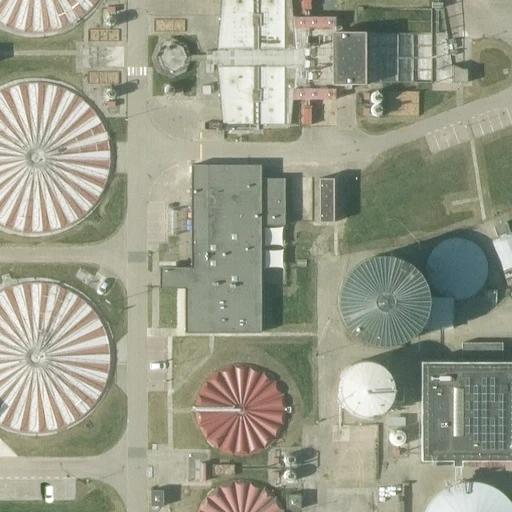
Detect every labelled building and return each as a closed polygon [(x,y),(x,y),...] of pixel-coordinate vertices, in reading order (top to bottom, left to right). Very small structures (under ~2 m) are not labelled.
[(19,35),(35,37),(51,36),(66,32),(80,24),(92,15),(102,2),(103,0),(0,0),(0,26),(5,30),(19,35)] [(223,137),(223,132),(258,133),(258,127),(290,127),(294,85),(320,85),(320,92),(350,91),(350,86),(451,86),(451,69),(443,12),(431,12),(431,36),(294,36),(290,0),(222,0),(217,52),(216,53),(206,54),(205,58),(190,58),(186,47),(171,40),(157,47),(151,60),(157,74),(170,80),(185,75),(189,64),(205,64),(206,74),(213,74),(213,68),(216,67),(217,70),(223,126),(212,126),(212,130),(223,137)] [(453,66),(453,84),(467,83),(467,70),(461,70),(453,66)] [(49,84),(36,83),(33,83),(17,85),(3,91),(0,92),(0,227),(5,230),(19,235),(35,237),(51,236),(66,232),(80,225),(92,215),(102,203),(109,189),(114,174),(115,160),(113,144),(108,129),(101,116),(90,104),(78,94),(64,87),(49,84)] [(184,286),(184,334),(260,334),(260,226),(284,226),(284,211),(284,180),(260,179),(260,166),(207,166),(191,166),(191,272),(191,286),(184,286)] [(319,180),(319,223),(333,223),(333,180),(319,180)] [(506,223),(494,227),(497,238),(510,234),(506,223)] [(488,278),(490,269),(489,263),(487,257),(485,252),(480,246),(474,242),(469,240),(464,239),(457,238),(450,240),(445,242),(438,247),(434,252),(431,256),(429,263),(429,270),(430,276),(431,281),(435,287),(439,292),(443,295),(449,298),(455,299),(461,299),(466,299),(471,297),(478,293),(482,289),(486,284),(488,278)] [(423,307),(423,301),(423,292),(421,286),(416,277),(410,271),(404,266),(397,262),(388,260),(380,260),(373,261),(364,264),(357,269),(352,274),(347,280),(344,287),(342,295),(342,302),(343,311),(346,319),(349,325),(355,331),(361,336),(369,340),(378,342),(385,342),(394,340),(401,337),(408,333),(413,328),(418,321),(421,314),(423,307)] [(0,426),(3,429),(18,434),(34,436),(50,435),(65,431),(79,424),(91,414),(101,402),(108,388),(112,373),(114,359),(112,343),(107,328),(100,315),(89,303),(77,293),(63,286),(47,283),(32,282),(16,284),(2,290),(0,290),(0,426)] [(421,320),(415,329),(452,329),(452,300),(426,300),(425,310),(421,320)] [(462,344),(462,363),(420,363),(421,461),(511,461),(511,362),(502,362),(502,344),(462,344)] [(285,421),(286,415),(285,407),(283,400),(278,392),(272,385),(266,380),(259,377),(250,375),(243,374),(235,376),(226,379),(220,383),(214,388),(209,395),(206,401),(204,410),(204,417),(205,425),(208,433),(212,439),(217,445),(224,450),(231,454),(241,456),(248,456),(256,455),(263,452),(271,447),(276,442),(280,436),(284,429),(285,421)] [(386,407),(387,399),(386,395),(385,391),(383,387),(380,383),(374,379),(370,378),(364,377),(360,378),(355,380),(348,385),(346,387),(344,392),(343,400),(344,407),(346,411),(349,415),(353,418),(357,420),(366,421),(374,419),(381,415),(384,410),(386,407)] [(282,511),(279,505),(273,498),(266,493),(259,490),(250,488),(243,488),(235,489),(227,492),(220,496),(214,502),(210,508),(208,511),(282,511)] [(164,507),(164,491),(150,491),(151,507),(164,507)] [(287,510),(301,510),(301,495),(287,495),(287,510)] [(494,511),(489,506),(483,501),(476,498),(467,495),(459,495),(452,496),(443,500),(436,504),(431,509),(428,511),(494,511)]
